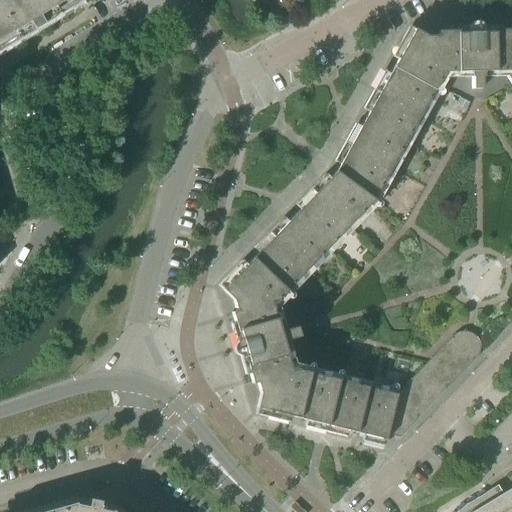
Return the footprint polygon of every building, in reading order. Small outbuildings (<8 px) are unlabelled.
[(0,0),(0,51),(79,3),(77,0),(0,0)] [(511,35),(511,30),(492,31),(492,33),(458,34),(458,31),(438,32),(438,37),(427,37),(414,30),(335,173),(221,291),(232,301),(235,312),(231,313),(236,332),(239,332),(248,364),(245,365),(251,384),(256,383),(259,394),(255,408),(386,440),(387,435),(397,395),(396,395),(296,370),(291,371),(282,343),(288,342),(287,340),(299,337),(296,328),(284,331),(280,317),(275,319),(271,303),(276,301),(373,201),(440,79),(440,73),(469,73),(469,78),(471,78),(471,90),(476,90),(481,90),(481,78),(495,77),(495,72),(511,72),(511,77),(511,78),(511,35)] [(454,335),(452,336),(396,395),(397,395),(387,435),(399,438),(475,359),(477,356),(478,354),(479,352),(479,350),(479,348),(479,346),(478,343),(477,340),(476,339),(475,337),(473,335),(471,334),(469,333),(467,332),(465,332),(462,332),(460,332),(458,333),(456,334),(454,335)] [(511,511),(511,487),(502,494),(497,486),(485,493),(477,498),(475,499),(467,504),(466,504),(464,505),(464,506),(457,511),(455,511),(511,511)] [(113,511),(112,511),(111,511),(99,510),(100,502),(89,499),(87,507),(75,505),(75,503),(43,511),(113,511)]
